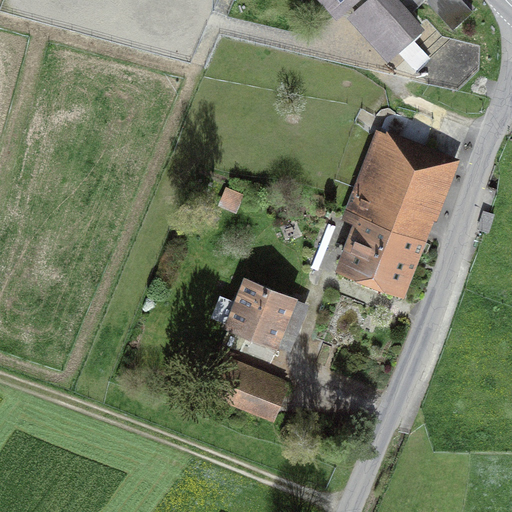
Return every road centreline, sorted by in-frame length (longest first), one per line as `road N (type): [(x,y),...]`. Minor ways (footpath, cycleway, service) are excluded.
road 1 (unclassified): [(350,511),(511,91)]
road 2 (track): [(0,396),(335,511)]
road 3 (track): [(214,27),(370,66)]
